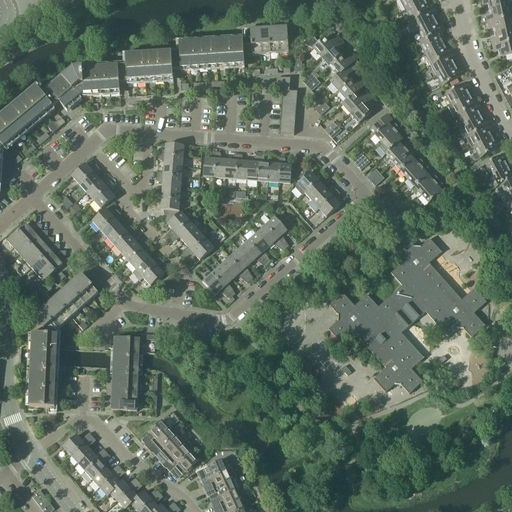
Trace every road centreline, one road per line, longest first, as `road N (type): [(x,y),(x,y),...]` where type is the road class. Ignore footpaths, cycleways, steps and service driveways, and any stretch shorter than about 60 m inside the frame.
road 1 (residential): [(149,132),(321,148),(369,197)]
road 2 (residential): [(177,317),(231,319),(369,197)]
road 3 (residential): [(511,134),(472,62),(457,0)]
road 4 (residential): [(124,303),(33,194)]
road 5 (residential): [(196,511),(88,420)]
